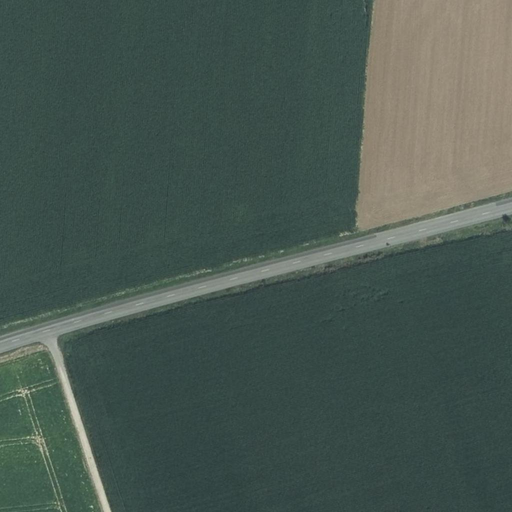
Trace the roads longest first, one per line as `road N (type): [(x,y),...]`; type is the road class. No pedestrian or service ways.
road 1 (tertiary): [(0,344),(511,206)]
road 2 (track): [(107,511),(48,329)]
